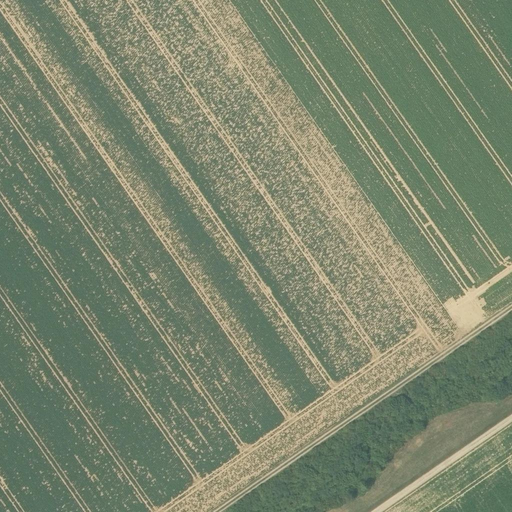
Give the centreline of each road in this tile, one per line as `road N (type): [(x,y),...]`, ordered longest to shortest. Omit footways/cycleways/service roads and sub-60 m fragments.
road 1 (track): [(219,511),(511,308)]
road 2 (track): [(378,511),(511,419)]
